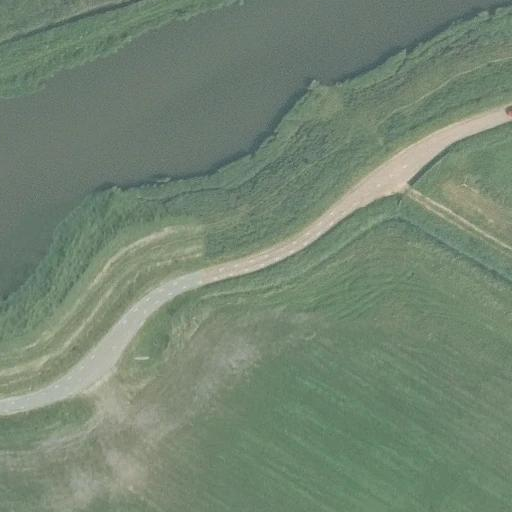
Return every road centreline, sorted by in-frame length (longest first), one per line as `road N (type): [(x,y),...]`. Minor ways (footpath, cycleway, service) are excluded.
road 1 (unclassified): [(0,408),(49,394),(86,371),(145,307),(175,289),(256,264),(451,132),(511,111)]
road 2 (track): [(511,254),(388,177)]
